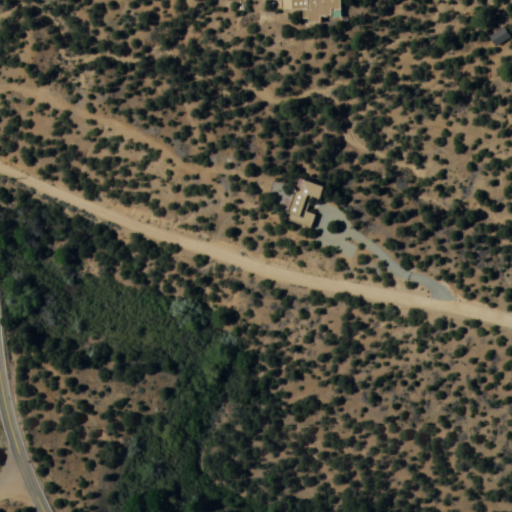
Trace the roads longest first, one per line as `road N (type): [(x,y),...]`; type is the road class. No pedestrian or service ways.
road 1 (residential): [(0,174),(275,275),(511,323)]
road 2 (tertiary): [(46,511),(0,388)]
